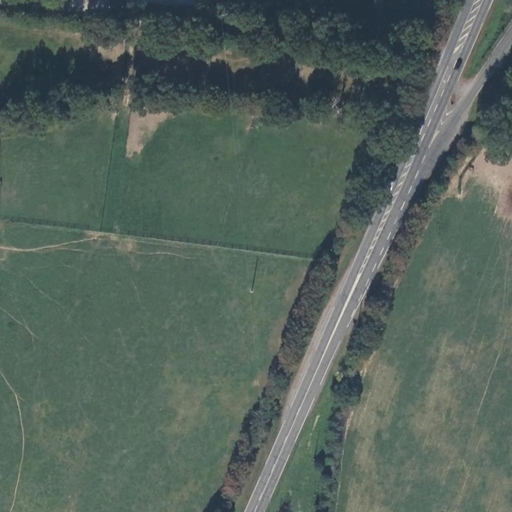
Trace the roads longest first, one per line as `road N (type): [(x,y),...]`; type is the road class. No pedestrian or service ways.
road 1 (secondary): [(254,511),(416,143)]
road 2 (secondary): [(416,143),(476,0)]
road 3 (primary): [(416,143),(442,134),(511,33)]
